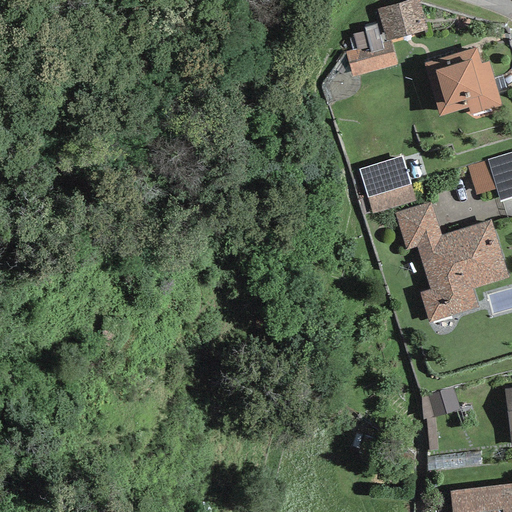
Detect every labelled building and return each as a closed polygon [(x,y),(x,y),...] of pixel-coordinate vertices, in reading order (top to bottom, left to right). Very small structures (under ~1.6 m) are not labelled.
[(418,0),(409,0),(377,9),(383,33),(385,41),(390,40),(427,30),(418,0)] [(352,34),(356,49),(385,41),(383,33),(379,34),(376,24),(364,27),(365,31),(352,34)] [(396,64),(390,40),(385,41),(356,49),(346,52),(352,76),(396,64)] [(440,117),(468,108),(470,115),(501,106),(488,62),(481,64),(476,47),(423,63),(440,117)] [(511,152),(487,160),(496,190),(500,202),(511,198),(511,152)] [(358,171),(373,214),(415,200),(401,156),(358,171)] [(496,190),(487,160),(467,166),(476,195),(496,190)] [(431,202),(395,213),(406,250),(416,247),(415,243),(441,235),(431,202)] [(416,247),(429,290),(419,293),(428,323),(479,307),(473,288),(508,278),(491,220),(441,235),(415,243),(416,247)] [(453,388),(421,397),(423,420),(458,409),(453,388)] [(511,511),(511,484),(450,491),(451,506),(451,511),(511,511)]
